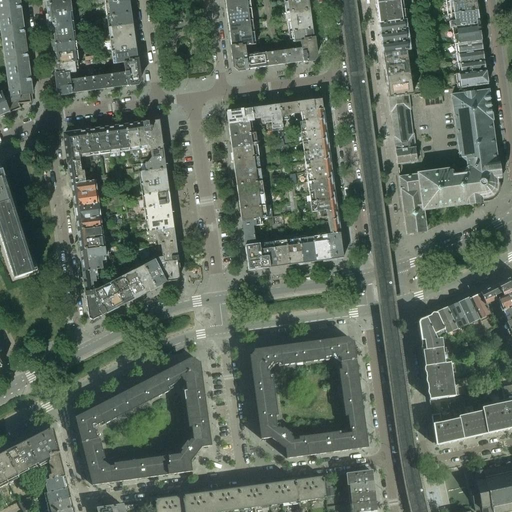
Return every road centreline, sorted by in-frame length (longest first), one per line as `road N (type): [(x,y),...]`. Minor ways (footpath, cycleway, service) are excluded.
road 1 (residential): [(397,267),(361,0)]
road 2 (residential): [(511,442),(435,459),(426,454),(403,301)]
road 3 (residential): [(80,353),(50,115)]
road 4 (residential): [(217,300),(192,95)]
road 5 (residential): [(366,277),(337,76)]
road 6 (residential): [(58,399),(159,348),(222,332)]
road 7 (residential): [(241,478),(84,500)]
road 8 (residential): [(490,0),(511,155)]
road 9 (residential): [(366,277),(217,300)]
road 10 (residential): [(388,459),(367,311)]
road 11 (residential): [(388,459),(241,478)]
road 12 (residential): [(217,300),(153,317),(80,353)]
road 13 (residential): [(241,478),(222,332)]
road 14 (residential): [(222,332),(367,311)]
road 15 (residential): [(511,216),(397,267)]
